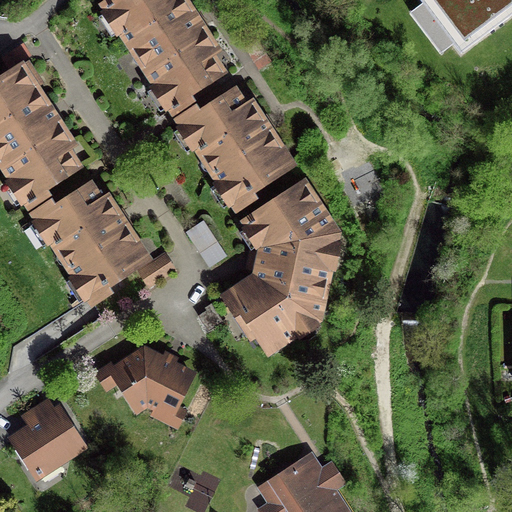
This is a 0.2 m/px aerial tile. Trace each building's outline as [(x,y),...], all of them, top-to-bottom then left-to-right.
[(181,0),(122,0),(108,9),(171,106),(227,71),(181,0)] [(511,0),(419,0),(462,55),(511,16),(511,0)] [(20,67),(0,79),(0,165),(28,208),(87,170),(20,67)] [(234,82),(179,118),(231,199),(287,162),(234,82)] [(93,179),(33,217),(87,301),(147,262),(93,179)] [(302,186),(249,221),(278,265),(230,296),(268,350),(318,319),(336,234),(302,186)] [(148,357),(109,383),(125,407),(148,396),(181,414),(199,381),(148,357)] [(30,428),(10,441),(37,483),(89,449),(60,406),(55,410),(49,400),(24,417),(30,428)] [(351,511),(316,459),(262,494),(274,511),(351,511)]
